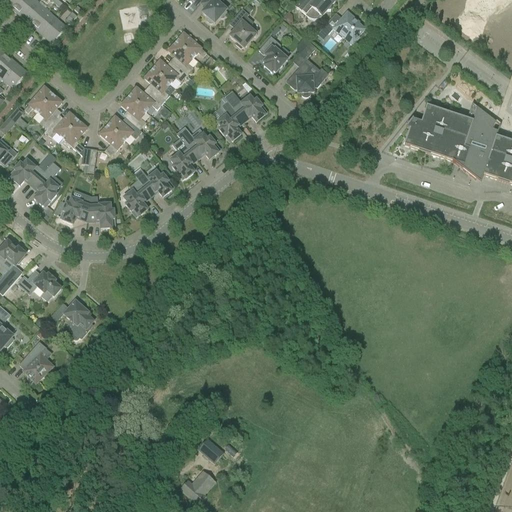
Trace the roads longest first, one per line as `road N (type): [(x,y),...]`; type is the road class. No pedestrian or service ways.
road 1 (tertiary): [(511,238),(267,160),(238,169),(125,247),(77,253),(0,200)]
road 2 (residential): [(178,16),(98,105),(84,103),(0,29)]
road 3 (track): [(66,391),(160,471),(177,474),(195,463)]
road 4 (residential): [(178,16),(296,120)]
